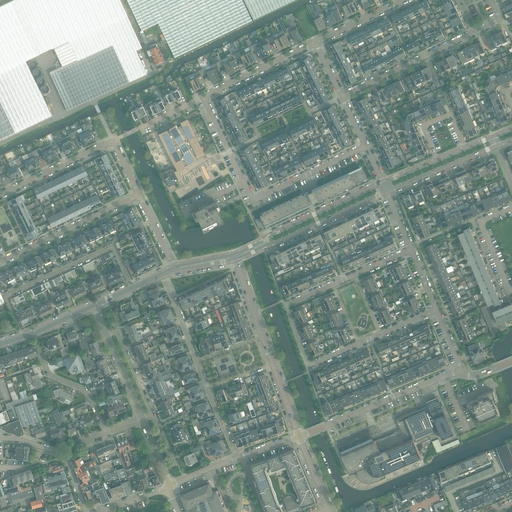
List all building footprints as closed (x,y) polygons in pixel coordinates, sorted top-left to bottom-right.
[(0,73),(25,61),(35,56),(41,54),(53,48),(53,49),(54,49),(68,42),(71,48),(77,60),(62,66),(50,71),(68,110),(96,97),(132,81),(146,74),(135,51),(141,48),(138,41),(119,0),(12,0),(6,3),(0,6),(0,73)] [(241,0),(126,0),(142,31),(142,30),(158,23),(163,33),(166,40),(174,58),(211,40),(252,20),(241,0)] [(243,0),(253,20),(294,0),(243,0)] [(352,0),(348,2),(353,13),(359,10),(355,2),(358,1),(357,0),(352,0)] [(426,0),(425,0),(421,2),(425,11),(430,8),(426,0)] [(443,5),(445,10),(454,6),(452,0),(443,5)] [(342,2),(338,3),(341,9),(344,8),(348,16),(353,13),(348,2),(343,5),(342,2)] [(421,2),(416,5),(420,13),(425,11),(421,2)] [(336,8),(331,10),(336,21),(342,18),(338,11),(341,9),(338,3),(335,5),(336,8)] [(416,5),(411,7),(415,15),(420,13),(416,5)] [(445,10),(448,16),(457,11),(454,6),(445,10)] [(411,7),(406,9),(410,18),(415,15),(411,7)] [(406,9),(402,12),(406,20),(410,18),(406,9)] [(325,10),(322,12),(324,17),(327,16),(331,24),(336,21),(331,10),(326,13),(325,10)] [(448,16),(451,21),(460,17),(457,11),(448,16)] [(322,19),(324,17),(322,12),(318,13),(320,16),(313,19),(312,18),(317,29),(319,28),(319,29),(325,26),(322,19)] [(402,12),(397,14),(401,22),(406,20),(402,12)] [(397,27),(402,24),(401,22),(397,14),(392,16),(397,27)] [(451,21),(453,26),(462,22),(460,17),(451,21)] [(388,18),(383,21),(387,29),(392,27),(388,18)] [(383,21),(378,23),(382,31),(387,29),(383,21)] [(465,27),(462,22),(453,26),(456,32),(465,27)] [(378,23),(373,25),(377,34),(382,31),(378,23)] [(373,25),(368,28),(372,36),(377,34),(373,25)] [(289,27),(285,29),(288,35),(291,33),(295,41),(301,38),(295,28),(290,30),(289,27)] [(368,28),(364,30),(368,38),(372,36),(368,28)] [(440,28),(435,31),(439,39),(444,37),(440,28)] [(282,31),(277,33),(284,47),(289,44),(285,36),(288,35),(285,29),(284,30),(282,31)] [(434,29),(429,31),(434,42),(439,39),(435,31),(434,29)] [(364,30),(359,32),(363,41),(368,38),(364,30)] [(429,31),(424,33),(429,44),(434,42),(429,31)] [(502,31),(496,34),(501,43),(507,41),(502,31)] [(140,34),(139,34),(144,45),(148,43),(143,32),(140,34)] [(359,32),(354,35),(358,43),(363,41),(359,32)] [(272,36),(269,37),(271,43),(274,42),(278,49),(284,47),(277,33),(272,36)] [(419,36),(420,38),(424,46),(429,44),(424,33),(419,36)] [(496,34),(491,36),(496,46),(501,43),(496,34)] [(353,46),(358,43),(354,35),(349,37),(353,46)] [(497,47),(496,46),(491,36),(485,39),(491,50),(497,47)] [(267,42),(262,44),(267,55),(272,52),(269,44),(271,43),(269,37),(265,39),(267,42)] [(420,38),(415,40),(419,49),(424,46),(420,38)] [(249,47),(244,50),(245,52),(250,63),(256,60),(252,52),(255,51),(252,45),(248,39),(245,40),(249,47)] [(415,40),(411,43),(415,51),(419,49),(415,40)] [(255,44),(252,45),(255,51),(257,50),(261,57),(267,55),(262,44),(260,41),(254,43),(255,44)] [(332,52),(332,51),(341,47),(341,48),(343,47),(340,41),(329,46),(332,52)] [(68,42),(54,49),(56,54),(62,66),(77,60),(71,48),(68,42)] [(480,42),(474,44),(479,54),(485,51),(480,42)] [(155,64),(164,60),(156,43),(149,46),(151,49),(149,50),(152,55),(155,64)] [(409,53),(415,51),(411,43),(405,45),(409,53)] [(474,44),(469,47),(474,57),(474,56),(479,54),(474,44)] [(332,52),(335,57),(343,53),(341,48),(341,47),(332,51),(332,52)] [(402,47),(397,49),(401,58),(406,55),(402,47)] [(469,47),(463,50),(469,61),(475,58),(474,56),(474,57),(469,47)] [(397,49),(392,52),(396,60),(401,58),(397,49)] [(238,52),(235,53),(238,59),(241,58),(244,65),(250,63),(245,52),(244,50),(239,53),(238,52)] [(463,64),(469,61),(463,50),(458,52),(463,64)] [(392,52),(387,54),(391,62),(396,60),(392,52)] [(233,58),(228,60),(233,71),(239,68),(235,60),(238,59),(235,53),(232,55),(233,58)] [(335,57),(338,62),(346,58),(343,53),(335,57)] [(387,54),(382,56),(386,65),(391,62),(387,54)] [(452,55),(447,58),(451,67),(457,65),(452,55)] [(297,61),(300,67),(311,62),(308,56),(297,61)] [(382,56),(377,59),(381,67),(386,65),(382,56)] [(338,62),(340,67),(348,63),(346,58),(338,62)] [(447,58),(441,60),(446,70),(451,67),(447,58)] [(371,59),(367,61),(372,72),(377,69),(372,61),(371,59)] [(377,59),(372,61),(377,69),(381,67),(377,59)] [(222,60),(218,61),(221,67),(224,66),(228,74),(233,71),(228,60),(223,63),(222,60)] [(440,73),(446,70),(441,60),(436,63),(440,73)] [(0,73),(0,139),(51,115),(25,61),(0,73)] [(215,63),(210,66),(217,79),(222,76),(218,68),(221,67),(218,61),(215,63)] [(372,72),(367,61),(361,63),(367,74),(372,72)] [(299,67),(302,73),(313,67),(311,62),(300,67),(299,67)] [(340,67),(343,73),(351,69),(353,68),(350,62),(348,63),(340,67)] [(202,70),(204,75),(207,74),(211,82),(217,79),(210,66),(205,68),(202,70)] [(41,73),(37,67),(32,71),(36,76),(41,73)] [(282,70),(286,78),(287,80),(292,77),(287,67),(282,70)] [(305,78),(316,73),(313,67),(302,73),(305,78)] [(427,67),(422,70),(426,79),(427,79),(432,77),(427,67)] [(343,73),(345,78),(354,74),(351,69),(343,73)] [(202,70),(193,74),(200,87),(205,84),(202,77),(204,75),(202,70)] [(282,70),(277,72),(281,80),(286,78),(282,70)] [(422,70),(416,72),(421,82),(422,84),(428,81),(427,79),(426,79),(422,70)] [(501,72),(502,75),(506,85),(510,83),(508,81),(511,80),(506,70),(501,72)] [(277,72),(272,74),(276,83),(281,80),(277,72)] [(416,72),(411,75),(416,85),(416,84),(421,82),(416,72)] [(188,76),(185,78),(187,83),(190,82),(194,90),(200,87),(193,74),(193,73),(188,76)] [(305,78),(308,83),(319,78),(316,73),(305,78)] [(272,74),(267,77),(271,85),(276,83),(272,74)] [(356,80),(354,74),(345,78),(344,78),(347,84),(356,80)] [(417,86),(416,84),(416,85),(411,75),(405,78),(411,89),(417,86)] [(489,84),(496,87),(497,85),(499,84),(497,77),(494,75),(490,77),(491,80),(489,84)] [(502,75),(497,77),(499,84),(502,84),(503,86),(506,85),(502,75)] [(267,77),(262,79),(266,87),(271,85),(267,77)] [(308,83),(311,89),(321,83),(319,78),(308,83)] [(262,79),(257,81),(262,90),(266,87),(262,79)] [(400,80),(394,83),(399,93),(405,90),(400,80)] [(257,81),(253,84),(257,92),(262,90),(257,81)] [(311,89),(313,94),(324,89),(321,83),(311,89)] [(394,83),(389,86),(394,95),(399,93),(394,83)] [(253,84),(248,86),(252,94),(257,92),(253,84)] [(496,87),(489,84),(487,89),(489,95),(496,92),(496,89),(496,87)] [(248,86),(243,88),(247,97),(252,94),(248,86)] [(389,86),(383,88),(388,98),(394,95),(389,86)] [(451,97),(461,93),(458,88),(455,89),(454,87),(449,89),(450,91),(449,92),(451,97)] [(242,99),(247,97),(243,88),(238,91),(242,99)] [(389,99),(388,98),(383,88),(378,91),(383,102),(389,99)] [(173,90),(171,91),(175,100),(178,99),(177,98),(180,97),(177,89),(174,91),(173,90)] [(312,94),(315,100),(326,94),(324,89),(313,94),(312,94)] [(172,101),(175,100),(171,91),(168,92),(168,93),(165,95),(169,102),(172,101)] [(489,95),(492,100),(501,96),(500,93),(497,94),(496,92),(489,95)] [(461,93),(451,97),(453,103),(463,99),(461,93)] [(300,94),(294,96),(299,104),(304,102),(300,94)] [(329,100),(326,94),(315,100),(318,105),(329,100)] [(216,101),(219,106),(230,101),(227,95),(216,101)] [(294,96),(290,98),(294,107),(299,104),(294,96)] [(492,100),(494,106),(501,103),(500,101),(503,99),(501,96),(492,100)] [(290,98),(285,101),(289,109),(294,107),(290,98)] [(359,108),(360,108),(360,107),(368,103),(365,98),(356,102),(359,108)] [(441,98),(435,100),(439,110),(441,109),(442,112),(446,110),(444,106),(446,104),(444,98),(441,99),(441,98)] [(284,99),(279,102),(284,111),(289,109),(285,101),(284,99)] [(463,99),(453,103),(456,109),(465,104),(463,99)] [(157,101),(155,102),(159,111),(162,110),(161,109),(165,108),(161,100),(158,102),(157,101)] [(219,106),(221,112),(233,106),(230,100),(230,101),(219,106)] [(429,103),(434,115),(438,113),(437,111),(439,110),(435,100),(429,103)] [(156,113),(159,111),(155,102),(152,104),(149,106),(153,113),(156,112),(156,113)] [(279,102),(274,104),(279,114),(284,111),(279,102)] [(360,107),(360,108),(362,113),(371,109),(371,108),(368,103),(360,107)] [(429,103),(424,105),(428,114),(430,113),(431,116),(434,115),(429,103)] [(502,105),(501,103),(494,106),(496,111),(506,107),(505,104),(502,105)] [(269,107),(270,108),(274,116),(279,114),(274,104),(269,107)] [(465,104),(456,109),(458,114),(468,110),(465,104)] [(320,111),(323,117),(334,111),(332,105),(320,111)] [(418,108),(419,110),(423,119),(427,118),(425,115),(428,114),(424,105),(418,108)] [(139,106),(136,108),(140,117),(143,116),(143,115),(146,113),(142,106),(139,107),(139,106)] [(221,112),(224,117),(235,112),(233,106),(221,112)] [(496,111),(499,117),(506,114),(505,112),(507,111),(506,107),(496,111)] [(138,118),(140,117),(136,108),(133,109),(134,110),(130,111),(134,119),(137,117),(138,118)] [(270,108),(265,110),(269,119),(274,116),(270,108)] [(362,113),(365,118),(373,114),(374,114),(375,114),(372,108),(371,108),(371,109),(362,113)] [(265,110),(260,112),(264,121),(269,119),(265,110)] [(420,121),(423,119),(419,110),(414,112),(416,119),(419,118),(420,121)] [(468,110),(458,114),(460,120),(470,116),(468,110)] [(326,122),(328,121),(327,121),(337,116),(334,111),(323,117),(326,122)] [(224,117),(227,122),(238,117),(235,112),(224,117)] [(260,112),(255,115),(259,123),(264,121),(260,112)] [(414,120),(416,119),(414,112),(408,114),(406,119),(413,122),(414,120)] [(365,118),(368,124),(376,119),(374,114),(373,114),(365,118)] [(507,116),(506,114),(499,117),(501,122),(500,123),(501,126),(508,123),(506,120),(511,118),(509,115),(507,116)] [(255,126),(259,123),(255,115),(251,117),(255,126)] [(327,121),(328,121),(330,126),(330,127),(340,122),(337,116),(327,121)] [(470,116),(460,120),(463,125),(472,121),(470,116)] [(227,122),(229,128),(241,122),(238,117),(227,122)] [(313,118),(308,120),(312,129),(317,126),(313,118)] [(368,124),(370,129),(379,125),(376,119),(368,124)] [(413,124),(413,122),(406,119),(404,123),(407,129),(414,126),(413,124)] [(166,130),(158,134),(174,167),(175,167),(177,172),(185,168),(184,166),(187,164),(188,167),(197,163),(195,158),(204,154),(187,120),(180,123),(181,125),(177,128),(176,125),(168,129),(169,130),(167,131),(166,130)] [(308,120),(303,123),(307,131),(312,129),(308,120)] [(472,121),(463,125),(465,131),(475,127),(472,121)] [(229,128),(232,133),(243,128),(241,122),(229,128)] [(328,127),(331,133),(342,127),(340,122),(330,127),(330,126),(328,127)] [(87,125),(82,128),(83,131),(88,141),(94,138),(90,131),(94,129),(91,123),(86,125),(87,125)] [(303,123),(299,125),(303,133),(307,131),(303,123)] [(370,129),(373,134),(381,130),(381,131),(383,130),(380,124),(379,125),(370,129)] [(299,125),(294,127),(298,136),(303,133),(299,125)] [(414,128),(414,126),(407,129),(409,134),(419,130),(417,127),(414,128)] [(299,137),(298,136),(294,127),(289,130),(293,140),(299,137)] [(334,139),(335,138),(335,137),(345,133),(342,127),(331,133),(334,139)] [(477,132),(475,127),(465,131),(467,136),(472,135),(473,137),(479,135),(478,132),(477,132)] [(76,130),(72,132),(75,138),(79,137),(82,144),(88,141),(83,131),(82,131),(81,128),(76,130)] [(232,133),(234,139),(246,133),(243,128),(232,133)] [(69,136),(64,138),(65,141),(70,150),(75,147),(72,140),(75,138),(72,132),(71,130),(68,132),(69,136)] [(373,134),(376,140),(384,136),(381,131),(381,130),(373,134)] [(420,134),(419,130),(409,134),(411,140),(418,137),(417,135),(420,134)] [(286,131),(281,134),(285,142),(285,144),(291,141),(286,131)] [(249,139),(246,133),(234,139),(237,144),(249,139)] [(335,137),(335,138),(338,143),(348,138),(345,133),(335,137)] [(281,134),(276,136),(280,144),(285,142),(281,134)] [(276,136),(271,138),(275,147),(280,144),(276,136)] [(376,140),(378,145),(387,141),(384,136),(376,140)] [(413,146),(423,142),(422,138),(419,139),(418,137),(411,140),(413,146)] [(57,139),(54,141),(57,147),(61,145),(64,153),(70,150),(65,141),(64,138),(59,141),(58,139),(57,139)] [(271,138),(266,141),(270,149),(275,147),(271,138)] [(350,144),(348,138),(338,143),(337,143),(340,149),(350,144)] [(51,144),(46,147),(47,150),(52,159),(57,156),(54,149),(57,147),(54,141),(50,142),(50,143),(51,144)] [(265,152),(270,149),(266,141),(261,143),(265,152)] [(378,145),(381,151),(389,147),(387,141),(378,145)] [(425,145),(423,142),(413,146),(416,151),(423,148),(422,146),(425,145)] [(320,145),(321,147),(325,155),(330,153),(325,143),(320,145)] [(240,150),(243,156),(252,151),(254,150),(251,144),(240,150)] [(209,149),(212,155),(218,152),(214,146),(209,149)] [(40,148),(36,149),(39,156),(42,154),(46,161),(52,159),(47,150),(46,147),(41,150),(40,148)] [(321,147),(316,149),(320,157),(325,155),(321,147)] [(381,151),(383,156),(392,152),(389,147),(381,151)] [(424,150),(423,148),(416,151),(418,157),(417,157),(418,160),(425,157),(423,155),(428,153),(426,149),(424,150)] [(32,152),(27,154),(29,158),(33,168),(39,165),(36,158),(39,156),(36,149),(32,151),(32,152)] [(316,149),(311,151),(315,160),(320,157),(316,149)] [(243,156),(245,161),(255,156),(252,151),(243,156)] [(311,151),(306,154),(310,162),(315,160),(311,151)] [(383,156),(386,161),(394,157),(392,152),(383,156)] [(27,154),(18,158),(21,165),(24,163),(28,170),(33,168),(29,158),(27,154)] [(106,154),(102,156),(96,158),(99,164),(107,160),(108,160),(106,154)] [(305,165),(310,162),(306,154),(301,156),(305,165)] [(245,161),(248,166),(258,161),(259,161),(256,155),(255,156),(245,161)] [(293,159),(294,160),(298,168),(303,166),(298,156),(293,159)] [(397,163),(394,157),(386,161),(385,162),(387,168),(397,163)] [(14,161),(9,163),(11,167),(15,176),(21,174),(17,166),(21,165),(18,158),(14,160),(14,161)] [(490,166),(487,167),(490,173),(493,172),(492,171),(498,168),(494,158),(489,160),(490,163),(489,164),(490,166)] [(98,165),(100,170),(110,165),(108,160),(107,160),(99,164),(98,165)] [(294,160),(289,162),(293,171),(298,168),(294,160)] [(248,166),(250,172),(260,167),(258,161),(248,166)] [(283,164),(283,165),(284,165),(288,173),(293,171),(289,162),(288,161),(283,164)] [(482,163),(477,165),(481,175),(487,173),(487,174),(490,173),(487,167),(485,168),(484,166),(483,166),(482,163)] [(3,165),(0,166),(0,168),(3,173),(6,172),(10,179),(15,176),(11,167),(5,170),(3,165)] [(100,170),(103,176),(113,171),(110,165),(100,170)] [(283,165),(279,167),(283,175),(288,173),(284,165),(283,165)] [(473,172),(471,174),(473,180),(476,179),(476,177),(481,175),(477,165),(472,167),(473,170),(472,171),(473,172)] [(83,166),(78,168),(82,177),(87,174),(83,166)] [(250,172),(253,177),(263,173),(265,172),(262,166),(260,167),(250,172)] [(278,178),(283,175),(279,167),(274,170),(278,178)] [(78,168),(73,171),(77,179),(82,177),(78,168)] [(161,173),(161,174),(166,184),(167,185),(168,185),(169,185),(176,181),(176,180),(177,180),(177,179),(177,178),(177,177),(172,169),(171,168),(170,168),(169,168),(163,171),(162,171),(162,172),(161,172),(161,173)] [(343,190),(344,190),(346,189),(346,188),(348,186),(349,188),(352,186),(352,185),(354,184),(355,185),(358,183),(358,182),(360,181),(361,182),(364,181),(364,179),(367,178),(362,168),(309,193),(308,191),(305,192),(304,193),(305,194),(303,195),(302,194),(298,196),(299,197),(297,198),(296,197),(292,199),(293,200),(291,201),(290,200),(286,201),(287,203),(285,204),(284,202),(280,204),(281,205),(279,206),(278,205),(274,207),(275,208),(273,209),(272,208),(268,210),(269,211),(267,212),(266,211),(263,213),(263,214),(260,215),(265,225),(310,204),(318,200),(319,201),(322,200),(322,198),(324,197),(325,199),(328,197),(328,196),(330,195),(331,196),(334,194),(334,193),(336,192),(337,193),(340,191),(340,190),(342,189),(343,190)] [(465,170),(460,172),(464,182),(470,180),(470,181),(473,180),(471,174),(468,175),(467,173),(466,173),(465,170)] [(73,171),(68,173),(72,181),(77,179),(73,171)] [(103,176),(105,181),(115,176),(113,171),(103,176)] [(457,179),(454,180),(457,187),(459,186),(459,184),(464,182),(460,172),(455,174),(457,177),(456,177),(457,179)] [(68,173),(63,175),(67,184),(72,181),(68,173)] [(253,177),(256,183),(265,178),(265,177),(263,173),(253,177)] [(63,175),(58,178),(63,186),(67,184),(63,175)] [(105,181),(108,187),(118,182),(115,176),(105,181)] [(267,177),(265,177),(265,178),(256,183),(258,188),(270,183),(267,177)] [(449,177),(444,179),(448,189),(453,187),(454,188),(457,187),(454,180),(451,181),(451,180),(450,180),(449,177)] [(58,178),(54,180),(58,188),(63,186),(58,178)] [(440,186),(437,187),(440,194),(443,193),(442,191),(448,189),(444,179),(439,181),(440,184),(439,184),(440,186)] [(54,180),(49,182),(53,191),(58,188),(54,180)] [(49,182),(44,185),(48,193),(53,191),(49,182)] [(108,187),(111,192),(121,187),(120,187),(118,182),(108,187)] [(437,195),(440,194),(437,187),(435,188),(434,186),(433,187),(432,184),(427,186),(431,196),(437,194),(437,195)] [(44,185),(39,187),(43,195),(48,193),(44,185)] [(121,186),(120,187),(121,187),(111,192),(113,198),(124,192),(121,186)] [(38,198),(43,195),(39,187),(34,189),(38,198)] [(506,188),(501,190),(505,201),(511,199),(506,188)] [(415,194),(412,195),(415,201),(416,204),(425,201),(420,190),(414,192),(415,194)] [(501,190),(496,192),(500,203),(505,201),(501,190)] [(496,192),(491,194),(495,205),(500,203),(496,192)] [(412,202),(415,201),(412,195),(410,196),(409,195),(407,196),(406,194),(401,196),(403,201),(404,201),(407,208),(413,205),(412,202)] [(490,207),(495,205),(491,194),(486,196),(487,198),(490,207)] [(97,195),(92,197),(96,205),(101,203),(97,195)] [(12,203),(13,206),(22,201),(20,196),(8,201),(9,204),(12,203)] [(87,199),(91,208),(96,205),(92,197),(89,198),(88,197),(86,198),(87,199)] [(485,209),(490,207),(487,198),(482,200),(485,209)] [(87,199),(82,202),(86,210),(91,208),(87,199)] [(198,220),(199,222),(203,231),(223,221),(217,210),(220,209),(215,200),(191,211),(195,221),(198,220)] [(468,202),(469,203),(473,214),(478,212),(474,200),(468,202)] [(480,211),(485,209),(482,200),(476,202),(480,211)] [(13,206),(16,211),(25,207),(22,201),(13,206)] [(82,202),(77,204),(81,212),(86,210),(82,202)] [(469,203),(464,205),(468,216),(473,214),(469,203)] [(77,204),(72,206),(76,215),(81,212),(77,204)] [(468,216),(464,205),(459,207),(460,209),(463,218),(468,216)] [(16,211),(18,216),(29,211),(27,206),(25,207),(16,211)] [(72,206),(67,209),(71,217),(76,215),(72,206)] [(379,206),(374,209),(378,218),(383,216),(383,215),(385,214),(383,211),(381,212),(379,206)] [(61,209),(62,211),(66,219),(71,217),(67,209),(66,207),(61,209)] [(122,212),(125,218),(134,213),(132,208),(122,212)] [(374,209),(369,211),(373,220),(373,222),(379,219),(378,218),(374,209)] [(458,220),(463,218),(460,209),(455,211),(458,220)] [(18,216),(21,222),(30,217),(32,217),(29,211),(18,216)] [(62,211),(58,213),(62,222),(66,219),(62,211)] [(369,211),(364,213),(368,223),(373,220),(369,211)] [(453,222),(458,220),(455,211),(450,213),(453,222)] [(58,213),(53,216),(57,224),(62,222),(58,213)] [(125,218),(128,223),(137,219),(134,213),(125,218)] [(364,213),(359,216),(364,226),(364,227),(369,225),(368,223),(364,213)] [(448,224),(453,222),(450,213),(445,215),(448,224)] [(57,224),(53,216),(52,214),(47,216),(52,226),(57,224)] [(412,218),(414,223),(424,219),(421,214),(412,218)] [(443,227),(448,224),(445,215),(439,218),(443,227)] [(359,216),(354,218),(359,229),(364,226),(359,216)] [(21,222),(24,227),(33,223),(30,217),(21,222)] [(260,217),(255,220),(258,227),(264,225),(264,224),(261,217),(261,218),(260,217)] [(354,218),(349,220),(353,229),(353,230),(354,231),(359,229),(354,218)] [(140,224),(137,219),(128,223),(131,230),(139,226),(139,225),(140,224)] [(414,223),(416,228),(426,224),(424,219),(414,223)] [(111,220),(105,223),(109,232),(115,229),(111,220)] [(349,220),(344,223),(349,232),(353,230),(353,229),(349,220)] [(26,233),(35,228),(37,228),(34,222),(33,223),(24,227),(26,233)] [(100,227),(97,228),(96,228),(98,232),(102,231),(104,235),(109,232),(105,223),(99,226),(100,227)] [(344,223),(339,225),(344,234),(349,232),(344,223)] [(416,228),(418,233),(428,229),(426,224),(416,228)] [(339,225),(334,227),(339,238),(345,235),(344,234),(339,225)] [(96,227),(90,230),(95,239),(104,235),(102,231),(98,232),(96,228),(97,228),(96,227)] [(334,227),(330,229),(335,240),(339,238),(334,227)] [(470,230),(459,234),(488,305),(480,308),(492,336),(500,333),(488,305),(494,303),(495,305),(500,302),(503,301),(502,299),(499,300),(469,227),(470,230)] [(38,234),(35,228),(26,233),(28,236),(25,237),(27,239),(38,234)] [(131,235),(133,240),(145,235),(142,229),(131,235)] [(329,242),(335,240),(330,229),(324,232),(329,242)] [(430,234),(428,229),(418,233),(421,238),(430,234)] [(85,234),(82,235),(84,239),(88,238),(89,242),(95,239),(90,230),(85,233),(85,234)] [(81,234),(76,237),(80,246),(89,242),(88,238),(84,239),(82,235),(81,234)] [(320,234),(315,236),(320,247),(325,244),(320,234)] [(133,240),(136,246),(147,240),(145,235),(133,240)] [(315,236),(310,239),(315,249),(320,247),(315,236)] [(67,242),(69,247),(73,245),(75,249),(80,246),(76,237),(70,240),(71,241),(67,242)] [(392,238),(387,240),(391,249),(396,246),(394,242),(396,241),(394,237),(392,238)] [(310,239),(305,241),(310,251),(315,249),(310,239)] [(136,246),(139,251),(139,252),(139,251),(142,250),(150,246),(147,240),(136,246)] [(387,240),(382,242),(386,251),(391,249),(387,240)] [(67,241),(61,244),(66,253),(75,249),(73,245),(69,247),(67,242),(67,241)] [(305,241),(300,243),(304,252),(304,253),(305,254),(310,251),(305,241)] [(382,242),(377,245),(381,253),(386,251),(382,242)] [(300,243),(295,245),(300,255),(304,253),(304,252),(300,243)] [(427,247),(429,252),(438,248),(435,243),(427,247)] [(53,249),(52,250),(54,254),(58,252),(60,256),(66,253),(61,244),(55,247),(56,248),(53,249)] [(295,245),(290,248),(295,257),(294,257),(295,258),(300,256),(300,255),(295,245)] [(377,245),(372,247),(376,255),(381,253),(377,245)] [(372,247),(367,249),(371,257),(376,255),(372,247)] [(52,248),(47,251),(51,260),(60,256),(58,252),(54,254),(52,250),(53,249),(52,248)] [(290,248),(285,250),(290,259),(294,257),(295,257),(290,248)] [(429,252),(431,257),(440,253),(438,248),(429,252)] [(361,249),(356,251),(361,262),(366,260),(362,251),(361,249)] [(367,249),(362,251),(366,260),(371,257),(367,249)] [(285,250),(281,252),(285,262),(290,259),(285,250)] [(41,255),(38,257),(40,261),(44,259),(46,263),(51,260),(47,251),(41,254),(41,255)] [(351,253),(352,256),(356,264),(361,262),(356,251),(351,253)] [(281,252),(276,254),(276,255),(280,264),(285,262),(281,252)] [(109,253),(104,256),(107,262),(112,260),(109,253)] [(431,257),(433,262),(442,258),(440,253),(431,257)] [(154,254),(148,257),(153,266),(158,263),(154,254)] [(275,266),(280,264),(276,255),(276,254),(270,256),(273,262),(271,263),(272,267),(275,266)] [(38,256),(32,258),(36,267),(46,263),(44,259),(40,261),(38,257),(38,256)] [(352,256),(347,258),(351,266),(356,264),(352,256)] [(148,257),(143,260),(147,269),(153,266),(148,257)] [(27,262),(23,264),(25,268),(29,266),(31,270),(36,267),(32,258),(26,261),(27,262)] [(346,269),(351,266),(347,258),(342,260),(339,262),(340,265),(344,264),(346,269)] [(433,262),(435,267),(444,263),(442,258),(433,262)] [(143,260),(138,262),(142,271),(147,269),(143,260)] [(136,274),(142,271),(138,262),(132,265),(136,274)] [(391,275),(394,274),(404,270),(401,265),(400,265),(398,262),(389,267),(390,269),(389,270),(391,275)] [(23,263),(17,265),(22,274),(31,270),(29,266),(25,268),(23,264),(23,263)] [(435,267),(437,272),(446,268),(444,263),(435,267)] [(331,265),(326,267),(330,276),(335,273),(333,269),(336,267),(334,264),(331,265)] [(12,269),(9,271),(8,271),(10,275),(14,273),(16,277),(22,274),(17,265),(11,268),(12,269)] [(118,270),(112,273),(116,282),(122,279),(121,276),(123,275),(119,267),(117,268),(118,270)] [(315,269),(316,272),(320,280),(325,278),(321,269),(320,267),(315,269)] [(326,267),(321,269),(325,278),(330,276),(326,267)] [(437,272),(439,277),(448,273),(446,268),(437,272)] [(3,272),(7,282),(8,283),(15,280),(14,278),(16,277),(14,273),(10,275),(8,271),(9,271),(8,270),(3,272)] [(398,278),(399,281),(405,278),(404,276),(406,275),(404,270),(394,274),(396,279),(398,278)] [(67,281),(73,278),(69,271),(64,274),(67,281)] [(305,274),(306,276),(310,284),(315,282),(311,274),(310,272),(305,274)] [(316,272),(311,274),(315,282),(320,280),(316,272)] [(105,274),(102,275),(106,282),(108,281),(109,285),(116,282),(112,273),(106,275),(105,274)] [(364,281),(366,286),(376,282),(374,277),(375,277),(374,273),(364,277),(365,280),(364,281)] [(439,277),(441,282),(450,278),(448,273),(439,277)] [(100,278),(95,281),(99,289),(105,287),(103,284),(106,282),(102,275),(99,276),(100,278)] [(222,279),(223,279),(228,290),(233,288),(232,286),(234,285),(233,281),(231,282),(228,276),(222,279)] [(306,276),(301,278),(305,287),(310,284),(306,276)] [(301,278),(296,280),(300,289),(305,287),(301,278)] [(398,285),(401,290),(411,286),(408,280),(407,281),(405,278),(399,281),(400,284),(398,285)] [(441,282),(444,287),(452,283),(450,278),(441,282)] [(94,279),(85,283),(88,288),(87,288),(88,291),(91,289),(92,292),(99,289),(95,281),(94,281),(94,279)] [(223,279),(218,281),(223,292),(228,290),(223,279)] [(296,280),(291,283),(295,291),(300,289),(296,280)] [(82,284),(76,287),(80,295),(87,292),(85,289),(87,288),(88,288),(85,283),(84,281),(81,282),(82,284)] [(218,281),(213,284),(218,295),(223,292),(218,281)] [(370,291),(371,293),(377,291),(377,290),(376,288),(378,287),(376,282),(366,286),(368,291),(370,291)] [(291,283),(286,285),(290,293),(295,291),(291,283)] [(444,287),(446,292),(454,288),(452,283),(444,287)] [(213,284),(208,286),(213,297),(218,295),(213,284)] [(285,296),(290,293),(286,285),(281,287),(280,288),(281,292),(283,291),(285,296)] [(208,286),(203,288),(208,299),(213,297),(208,286)] [(405,294),(406,297),(412,294),(411,292),(413,291),(411,286),(401,290),(403,295),(405,294)] [(69,288),(67,289),(70,296),(72,295),(74,298),(80,295),(76,287),(70,290),(69,288)] [(149,300),(151,299),(161,295),(159,292),(160,292),(158,287),(145,292),(149,300)] [(446,292),(448,297),(456,293),(459,292),(457,287),(454,288),(446,292)] [(203,288),(199,291),(203,300),(203,301),(208,299),(203,288)] [(65,292),(59,295),(63,303),(69,301),(68,297),(70,296),(67,289),(64,290),(65,292)] [(371,297),(373,302),(383,298),(381,293),(382,293),(381,289),(377,290),(377,291),(371,293),(372,296),(371,297)] [(199,291),(194,293),(198,302),(203,300),(199,291)] [(194,293),(189,295),(193,304),(198,302),(194,293)] [(322,300),(324,305),(334,301),(331,295),(330,296),(328,293),(319,297),(320,301),(322,300)] [(448,297),(450,302),(458,298),(456,293),(448,297)] [(405,301),(408,306),(418,302),(415,296),(414,297),(412,294),(406,297),(402,299),(403,302),(405,301)] [(49,297),(50,299),(53,304),(55,304),(56,306),(63,303),(59,295),(53,297),(52,295),(49,297)] [(162,298),(161,295),(151,299),(155,307),(165,303),(162,298)] [(189,295),(184,297),(188,307),(189,308),(194,306),(193,304),(189,295)] [(183,309),(188,307),(184,297),(179,300),(183,309)] [(377,307),(378,309),(384,307),(388,306),(386,302),(385,302),(383,298),(373,302),(375,307),(377,307)] [(450,302),(452,307),(461,303),(458,298),(450,302)] [(49,302),(43,305),(47,313),(53,311),(52,308),(54,306),(53,304),(50,299),(48,300),(49,302)] [(136,310),(139,309),(137,304),(134,305),(133,300),(129,302),(133,311),(125,315),(124,311),(119,313),(123,321),(139,315),(136,310)] [(324,310),(326,314),(335,309),(334,307),(336,306),(334,301),(324,305),(326,310),(324,310)] [(229,305),(231,311),(240,307),(238,302),(229,305)] [(420,307),(418,302),(408,306),(410,311),(408,311),(410,315),(420,311),(418,307),(420,307)] [(452,307),(454,312),(463,308),(461,303),(452,307)] [(498,323),(511,316),(511,303),(493,311),(498,323)] [(294,312),(296,317),(306,313),(304,308),(306,307),(304,304),(294,308),(296,311),(294,312)] [(31,308),(25,310),(29,320),(35,317),(33,313),(36,312),(33,307),(32,305),(30,306),(31,308)] [(40,316),(47,313),(43,305),(37,307),(36,305),(33,307),(36,312),(36,314),(39,313),(40,316)] [(231,311),(233,316),(242,313),(240,307),(231,311)] [(378,313),(380,318),(390,314),(388,309),(386,310),(384,307),(378,309),(379,312),(378,313)] [(463,308),(454,312),(456,317),(467,312),(465,307),(463,308)] [(157,312),(159,318),(172,313),(171,310),(170,311),(169,308),(157,312)] [(329,316),(331,321),(341,316),(338,311),(337,312),(335,309),(326,314),(327,317),(329,316)] [(22,323),(29,320),(25,310),(16,314),(19,321),(21,320),(22,323)] [(173,317),(172,313),(159,318),(161,324),(173,319),(172,317),(173,317)] [(233,316),(235,322),(244,319),(242,313),(233,316)] [(300,321),(302,324),(308,322),(312,320),(310,316),(308,317),(306,313),(296,317),(299,322),(300,321)] [(392,318),(390,314),(380,318),(382,323),(384,323),(385,326),(395,321),(393,318),(392,318)] [(208,315),(197,319),(199,322),(195,323),(196,325),(194,326),(196,331),(202,329),(201,328),(209,324),(207,319),(209,318),(208,315)] [(335,325),(336,328),(342,325),(341,322),(343,322),(341,316),(331,321),(333,326),(335,325)] [(455,321),(457,326),(467,322),(465,317),(455,321)] [(235,322),(237,328),(246,324),(244,319),(235,322)] [(300,328),(302,333),(312,329),(310,324),(309,324),(308,322),(302,324),(303,327),(300,328)] [(457,326),(459,331),(469,327),(467,322),(457,326)] [(137,323),(134,324),(126,328),(129,335),(137,331),(135,327),(138,326),(137,323)] [(237,328),(239,333),(248,330),(246,324),(237,328)] [(428,324),(423,326),(427,335),(432,333),(434,332),(432,328),(430,329),(428,324)] [(336,332),(338,337),(348,332),(345,327),(344,328),(342,325),(336,328),(333,329),(334,333),(336,332)] [(165,330),(167,336),(180,331),(179,328),(178,328),(177,326),(165,330)] [(423,326),(418,328),(422,338),(427,335),(423,326)] [(459,331),(461,336),(471,332),(469,327),(459,331)] [(418,328),(413,331),(417,340),(422,338),(418,328)] [(308,341),(310,339),(314,338),(312,335),(315,334),(312,329),(302,333),(305,339),(306,338),(308,341)] [(75,330),(66,333),(68,341),(78,338),(78,340),(81,339),(79,333),(77,334),(75,330)] [(81,339),(78,340),(82,350),(90,346),(93,355),(101,352),(97,340),(93,342),(93,341),(92,341),(88,330),(84,332),(83,332),(79,333),(81,339)] [(250,336),(248,330),(239,333),(241,339),(242,339),(242,341),(246,340),(245,338),(250,336)] [(138,335),(137,331),(129,335),(132,342),(140,338),(141,341),(142,340),(148,338),(153,336),(152,332),(142,337),(140,334),(138,335)] [(181,334),(180,331),(167,336),(169,341),(181,337),(180,334),(181,334)] [(222,334),(217,336),(221,346),(223,345),(226,344),(226,342),(229,341),(225,331),(222,333),(222,334)] [(413,331),(408,333),(412,342),(417,340),(413,331)] [(350,338),(348,332),(338,337),(340,341),(338,342),(340,346),(350,341),(348,338),(350,338)] [(473,338),(471,332),(461,336),(464,342),(473,338)] [(408,333),(403,335),(407,344),(412,342),(408,333)] [(61,356),(70,354),(67,346),(64,347),(59,334),(50,337),(50,339),(46,340),(49,349),(58,346),(61,356)] [(403,335),(398,337),(403,349),(408,346),(407,344),(403,335)] [(212,336),(208,338),(212,347),(215,346),(215,348),(218,347),(218,346),(221,346),(217,336),(212,338),(212,336)] [(398,337),(393,339),(397,349),(398,351),(403,349),(398,337)] [(209,349),(212,347),(208,338),(205,339),(205,340),(200,342),(200,344),(199,345),(199,347),(199,348),(200,350),(201,351),(203,351),(203,352),(209,350),(209,349)] [(306,345),(308,350),(318,345),(316,340),(315,341),(314,338),(310,339),(308,341),(309,343),(306,345)] [(393,339),(388,341),(392,351),(397,349),(393,339)] [(388,341),(383,344),(387,353),(392,351),(388,341)] [(471,352),(472,354),(483,350),(482,346),(481,347),(479,342),(468,346),(470,352),(471,352)] [(177,352),(183,349),(181,343),(171,347),(172,350),(170,351),(172,355),(177,353),(177,352)] [(134,347),(137,354),(144,350),(141,344),(134,347)] [(382,355),(387,353),(383,344),(378,346),(380,351),(378,352),(379,356),(382,355)] [(320,350),(318,345),(308,350),(311,355),(312,354),(314,357),(323,353),(322,349),(320,350)] [(32,346),(26,348),(29,358),(37,356),(34,347),(33,348),(32,346)] [(22,349),(19,350),(23,360),(29,358),(26,348),(25,348),(21,349),(22,349)] [(15,352),(13,352),(16,362),(23,360),(19,350),(15,351),(15,352)] [(147,357),(144,350),(137,354),(139,360),(147,357)] [(368,350),(363,352),(367,362),(372,359),(375,358),(373,354),(371,356),(368,350)] [(485,353),(483,350),(472,354),(473,357),(473,358),(475,363),(486,358),(484,353),(485,353)] [(9,354),(7,354),(10,365),(16,362),(13,352),(12,353),(12,352),(9,353),(9,354)] [(363,352),(358,355),(362,364),(367,362),(363,352)] [(436,355),(437,357),(441,365),(446,363),(444,359),(445,358),(443,355),(442,355),(441,355),(441,353),(436,355)] [(3,356),(0,357),(4,367),(10,365),(7,354),(6,355),(6,354),(2,355),(3,356)] [(161,354),(156,356),(150,359),(152,362),(163,358),(161,354)] [(67,355),(55,359),(57,364),(66,361),(68,369),(70,369),(72,373),(76,371),(76,372),(81,370),(79,365),(80,365),(76,355),(67,358),(67,355)] [(176,360),(178,365),(191,360),(189,357),(189,358),(188,355),(176,360)] [(358,355),(353,357),(357,366),(362,364),(358,355)] [(426,358),(427,361),(430,370),(436,368),(432,359),(431,356),(426,358)] [(353,357),(348,359),(352,368),(357,366),(353,357)] [(437,357),(432,359),(436,368),(441,365),(437,357)] [(97,363),(99,368),(106,365),(104,358),(96,361),(95,359),(91,360),(84,363),(87,369),(91,367),(91,366),(97,363)] [(348,359),(343,361),(347,370),(352,368),(348,359)] [(192,364),(191,360),(178,365),(180,371),(192,366),(191,364),(192,364)] [(416,363),(420,374),(425,372),(422,363),(421,360),(416,363)] [(142,365),(144,372),(153,368),(150,361),(142,365)] [(343,361),(338,363),(342,373),(347,370),(343,361)] [(427,361),(422,363),(425,372),(430,370),(427,361)] [(338,363),(333,366),(338,375),(342,373),(338,363)] [(411,365),(412,367),(415,376),(420,374),(416,363),(411,365)] [(109,372),(106,365),(99,368),(102,375),(109,372)] [(42,376),(39,366),(33,368),(35,375),(31,376),(30,372),(24,374),(27,383),(32,381),(34,387),(42,385),(40,379),(38,379),(38,377),(42,376)] [(333,366),(328,368),(333,377),(338,375),(333,366)] [(401,369),(402,372),(406,380),(411,378),(407,369),(406,367),(401,369)] [(412,367),(407,369),(411,378),(415,376),(412,367)] [(160,373),(159,371),(155,373),(153,368),(144,372),(147,379),(157,375),(158,377),(161,376),(165,374),(164,371),(160,373)] [(328,368),(323,370),(328,379),(333,377),(328,368)] [(323,370),(319,372),(323,381),(328,379),(323,370)] [(396,371),(391,373),(396,384),(401,382),(397,374),(396,371)] [(189,381),(196,378),(194,372),(183,376),(185,379),(183,380),(184,384),(190,382),(189,381)] [(318,384),(323,381),(319,372),(313,374),(316,380),(313,381),(315,385),(317,383),(318,384)] [(402,372),(397,374),(401,382),(406,380),(402,372)] [(390,386),(396,384),(391,373),(386,375),(390,386)] [(255,377),(257,383),(266,380),(264,374),(259,376),(258,374),(255,375),(255,377)] [(89,376),(83,378),(85,384),(92,382),(89,376)] [(91,379),(93,382),(87,385),(89,389),(91,388),(92,390),(95,388),(96,390),(107,385),(111,395),(108,396),(109,397),(108,397),(109,399),(112,398),(115,396),(114,394),(119,392),(114,380),(113,380),(112,378),(107,380),(106,379),(105,379),(105,378),(104,378),(103,378),(99,380),(98,377),(91,379)] [(150,384),(153,390),(161,386),(160,383),(162,382),(161,379),(150,384)] [(373,381),(374,383),(377,392),(382,390),(379,381),(378,379),(373,381)] [(384,379),(379,381),(382,390),(388,388),(384,379)] [(257,383),(259,389),(268,385),(266,380),(257,383)] [(373,381),(368,383),(372,394),(377,392),(374,383),(373,381)] [(237,385),(235,385),(239,395),(244,393),(244,395),(248,393),(244,383),(241,385),(241,383),(237,384),(237,385)] [(368,383),(363,386),(367,396),(372,394),(368,383)] [(164,385),(161,386),(153,390),(156,397),(168,393),(169,395),(178,392),(176,388),(169,392),(168,390),(166,391),(164,385)] [(189,388),(191,394),(203,390),(201,387),(200,387),(199,385),(189,388)] [(230,389),(227,390),(231,400),(234,398),(234,397),(239,395),(235,385),(233,386),(229,387),(230,389)] [(257,390),(259,395),(270,391),(268,385),(259,389),(257,390)] [(363,386),(358,388),(362,398),(367,396),(363,386)] [(358,388),(353,390),(357,400),(362,398),(358,388)] [(69,404),(70,401),(73,395),(62,391),(63,390),(59,389),(53,391),(55,398),(59,397),(60,397),(59,400),(69,404)] [(227,401),(231,400),(227,390),(224,391),(224,389),(218,391),(218,393),(217,394),(217,395),(217,397),(218,399),(219,400),(221,400),(221,401),(227,399),(227,401)] [(25,390),(19,392),(21,398),(27,396),(25,390)] [(203,393),(203,390),(191,394),(189,394),(191,400),(203,396),(202,393),(203,393)] [(348,392),(349,394),(352,402),(357,400),(353,390),(348,392)] [(499,414),(495,403),(496,402),(493,390),(482,394),(483,397),(477,401),(475,399),(467,403),(473,412),(474,412),(479,422),(485,420),(484,418),(493,414),(494,416),(499,414)] [(272,397),(270,391),(259,395),(261,401),(263,400),(272,397)] [(162,409),(170,406),(169,404),(171,403),(169,399),(179,395),(178,392),(169,395),(167,396),(164,398),(165,401),(159,403),(160,405),(159,406),(161,409),(162,409)] [(12,410),(15,418),(16,420),(19,419),(22,427),(39,421),(41,420),(39,414),(38,410),(36,404),(34,400),(33,395),(32,394),(29,395),(27,396),(21,398),(18,399),(13,401),(5,404),(7,410),(12,408),(12,410)] [(115,396),(112,398),(118,413),(126,409),(123,402),(121,397),(120,394),(115,396)] [(338,396),(339,398),(342,406),(347,404),(344,396),(343,394),(338,396)] [(349,394),(344,396),(347,404),(352,402),(349,394)] [(263,400),(265,406),(274,402),(272,397),(263,400)] [(337,445),(339,451),(341,454),(342,456),(349,473),(356,470),(359,475),(360,477),(363,479),(365,480),(368,480),(371,480),(374,479),(385,474),(384,472),(421,457),(418,450),(420,449),(421,448),(421,447),(422,445),(422,444),(421,442),(431,438),(429,435),(438,430),(442,438),(453,434),(441,405),(439,401),(437,397),(426,402),(428,406),(418,410),(417,408),(395,417),(400,430),(375,441),(375,440),(373,440),(369,431),(337,445)] [(110,416),(118,413),(112,398),(109,399),(104,401),(105,404),(107,403),(109,408),(107,409),(110,416)] [(333,398),(328,400),(329,402),(333,411),(333,410),(337,408),(334,400),(333,398)] [(339,398),(334,400),(337,408),(342,406),(339,398)] [(247,403),(252,417),(256,415),(251,401),(247,403)] [(195,406),(197,412),(210,407),(209,404),(208,404),(207,402),(195,406)] [(276,408),(274,402),(265,406),(268,412),(276,408)] [(324,404),(322,405),(324,409),(325,408),(328,414),(333,411),(329,402),(324,404)] [(57,407),(56,404),(38,410),(39,414),(57,407)] [(173,412),(170,406),(162,409),(165,416),(173,412)] [(211,410),(210,407),(197,412),(199,418),(211,413),(210,411),(211,410)] [(64,414),(69,412),(68,410),(59,413),(58,409),(52,411),(56,422),(62,420),(63,421),(66,420),(64,414)] [(0,423),(9,420),(6,411),(0,412),(0,423)] [(232,414),(232,412),(226,415),(228,420),(230,419),(231,421),(235,420),(236,423),(248,419),(247,415),(243,417),(241,411),(232,414)] [(69,414),(72,423),(73,423),(75,430),(81,428),(78,420),(76,421),(72,413),(69,414)] [(190,420),(187,413),(181,415),(184,422),(190,420)] [(82,419),(78,420),(81,428),(87,426),(84,418),(83,416),(81,417),(82,419)] [(90,416),(84,418),(87,426),(93,423),(92,422),(93,422),(92,419),(91,420),(90,416)] [(282,417),(275,420),(279,431),(279,432),(285,430),(283,424),(284,424),(282,417)] [(24,433),(22,427),(19,419),(16,420),(0,427),(1,429),(18,435),(24,433)] [(204,423),(206,429),(217,424),(216,421),(215,422),(214,419),(204,423)] [(270,422),(271,424),(274,433),(279,431),(275,420),(270,422)] [(56,423),(43,427),(46,434),(50,432),(52,438),(53,438),(53,439),(56,438),(56,437),(60,435),(56,423)] [(70,432),(75,430),(73,423),(72,423),(67,425),(70,432)] [(186,433),(184,434),(181,428),(179,429),(177,423),(168,427),(172,435),(174,434),(177,441),(184,438),(185,441),(187,441),(189,441),(190,439),(188,434),(186,433)] [(218,428),(217,424),(206,429),(208,434),(218,430),(217,428),(218,428)] [(271,424),(266,426),(269,435),(274,433),(271,424)] [(266,426),(261,428),(264,436),(269,435),(266,426)] [(36,437),(46,434),(43,427),(39,429),(38,427),(30,429),(32,432),(35,431),(36,437)] [(261,428),(256,429),(259,438),(264,436),(261,428)] [(256,429),(251,431),(254,440),(259,438),(256,429)] [(249,442),(245,433),(244,430),(239,432),(244,444),(249,442)] [(251,431),(245,433),(249,442),(254,440),(251,431)] [(234,437),(235,437),(238,446),(244,444),(239,432),(233,434),(234,437)] [(217,442),(214,443),(218,453),(221,452),(227,450),(222,439),(217,442)] [(116,452),(117,456),(118,458),(121,457),(124,467),(125,467),(128,465),(130,465),(127,456),(126,451),(135,448),(133,441),(128,443),(127,440),(116,443),(119,451),(116,452)] [(113,443),(107,446),(111,456),(113,455),(112,451),(115,450),(113,443)] [(215,454),(218,453),(214,443),(211,444),(205,446),(205,445),(201,446),(204,453),(208,451),(210,457),(216,455),(215,454)] [(511,452),(507,443),(496,448),(506,472),(509,471),(511,469),(511,452)] [(197,461),(195,456),(194,453),(202,449),(201,445),(190,450),(192,453),(184,457),(187,465),(197,461)] [(16,446),(15,459),(28,460),(29,447),(16,446)] [(110,456),(111,456),(107,446),(101,448),(104,454),(107,453),(108,457),(109,457),(110,456)] [(100,456),(104,454),(101,448),(95,450),(100,462),(103,461),(100,456)] [(265,511),(282,511),(280,506),(278,506),(266,473),(268,472),(266,468),(270,467),(272,471),(285,466),(283,461),(285,460),(301,498),(300,499),(299,499),(301,506),(315,501),(294,449),(280,454),(264,460),(249,466),(265,511)] [(486,451),(481,454),(485,465),(489,463),(489,462),(490,461),(486,451)] [(481,454),(476,456),(479,466),(481,465),(481,466),(485,465),(481,454)] [(476,456),(470,458),(475,469),(479,468),(478,466),(479,466),(476,456)] [(71,461),(74,468),(84,464),(82,460),(81,461),(80,457),(71,461)] [(470,458),(465,460),(469,470),(470,469),(471,471),(475,469),(470,458)] [(94,459),(84,464),(74,468),(76,474),(82,471),(81,470),(92,465),(96,464),(94,459)] [(112,461),(112,460),(104,462),(105,462),(98,465),(100,470),(111,465),(110,462),(112,461)] [(469,470),(465,460),(460,463),(464,473),(468,472),(468,471),(469,470)] [(460,475),(464,473),(460,463),(454,465),(458,474),(460,474),(460,475)] [(457,475),(458,474),(454,465),(449,467),(454,478),(458,476),(457,475)] [(113,469),(114,471),(103,476),(113,499),(132,492),(127,476),(125,470),(124,468),(116,470),(115,467),(113,469)] [(450,479),(454,478),(449,467),(444,469),(448,479),(449,478),(450,479)] [(30,469),(24,471),(27,480),(30,479),(31,480),(34,479),(35,478),(33,473),(31,474),(30,469)] [(447,479),(448,479),(444,469),(438,471),(441,477),(440,478),(442,483),(447,481),(447,479)] [(61,473),(44,477),(44,481),(47,480),(48,482),(66,478),(63,470),(60,472),(61,473)] [(24,471),(18,474),(21,482),(27,480),(24,471)] [(76,475),(78,480),(86,478),(89,477),(86,471),(76,475)] [(18,474),(13,475),(16,484),(18,483),(21,482),(18,474)] [(150,486),(159,483),(156,475),(148,477),(149,479),(148,480),(150,486)] [(433,476),(427,478),(431,487),(436,485),(436,484),(439,483),(437,478),(434,479),(433,476)] [(136,491),(148,487),(145,477),(136,480),(137,484),(134,485),(136,491)] [(44,481),(41,482),(41,485),(43,490),(46,489),(45,487),(46,487),(47,489),(50,488),(50,489),(58,486),(59,487),(68,485),(66,478),(48,482),(47,480),(44,481),(45,484),(44,481)] [(88,483),(86,478),(78,480),(80,486),(88,483)] [(427,478),(422,480),(426,489),(431,487),(427,478)] [(227,511),(218,490),(213,492),(208,480),(180,492),(187,509),(185,510),(186,511),(227,511)] [(422,480),(417,482),(421,491),(426,489),(422,480)] [(93,483),(91,484),(96,497),(99,496),(101,503),(109,500),(103,485),(99,486),(97,481),(93,483)] [(37,500),(30,502),(32,508),(32,509),(47,504),(44,497),(41,485),(41,482),(33,485),(37,500)] [(417,482),(412,484),(416,493),(421,491),(417,482)] [(92,492),(94,491),(91,484),(87,486),(81,488),(86,499),(94,497),(92,492)] [(412,484),(407,486),(411,495),(416,493),(412,484)] [(493,486),(498,498),(503,496),(499,486),(498,484),(493,486)] [(504,484),(499,486),(503,496),(508,494),(504,484)] [(403,488),(402,488),(406,498),(411,495),(407,486),(403,488)] [(489,491),(488,491),(490,497),(491,496),(493,501),(498,498),(493,486),(488,488),(489,491)] [(402,487),(397,489),(400,497),(399,497),(397,498),(398,498),(399,501),(400,504),(402,503),(401,500),(406,498),(402,488),(403,488),(402,487)] [(474,494),(476,496),(477,496),(481,506),(486,503),(482,493),(481,491),(474,494)] [(488,491),(482,493),(486,503),(493,501),(491,496),(490,497),(488,491)] [(61,497),(63,502),(73,499),(71,492),(66,494),(66,492),(55,496),(56,499),(61,497)] [(284,502),(287,511),(297,507),(294,499),(293,497),(292,496),(290,495),(288,495),(286,496),(285,497),(284,499),(284,501),(284,502)] [(93,506),(101,503),(99,496),(96,497),(91,499),(93,506)] [(476,496),(472,498),(476,507),(481,506),(477,496),(476,496)] [(472,498),(467,500),(471,510),(476,507),(472,498)] [(63,502),(57,504),(59,510),(71,506),(75,505),(73,499),(63,502)] [(441,502),(433,505),(433,506),(435,509),(441,506),(443,506),(444,506),(448,505),(446,500),(445,500),(441,502)] [(466,511),(471,510),(467,500),(461,502),(466,511)] [(397,509),(401,507),(399,501),(394,503),(387,506),(389,511),(396,511),(398,511),(397,509)]
